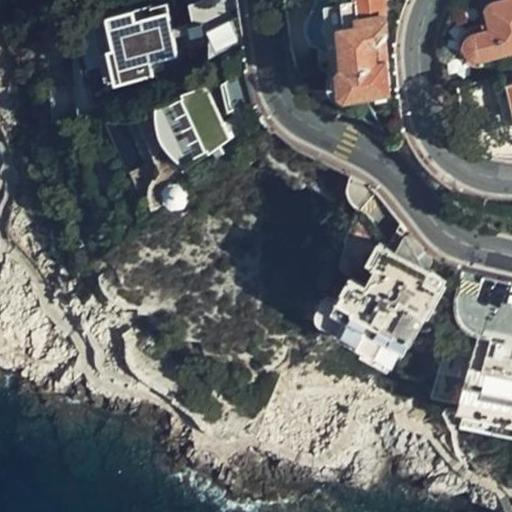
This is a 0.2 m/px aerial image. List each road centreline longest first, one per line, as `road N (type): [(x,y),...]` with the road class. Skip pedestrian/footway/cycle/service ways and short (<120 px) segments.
road 1 (tertiary): [(263,0),(275,74),(301,113),(376,155),(430,218),(463,241),(511,254)]
road 2 (tertiary): [(511,177),(456,152),(432,121),(418,42),(432,0)]
